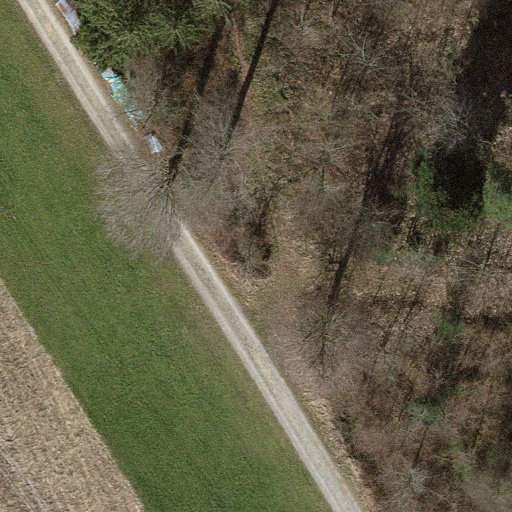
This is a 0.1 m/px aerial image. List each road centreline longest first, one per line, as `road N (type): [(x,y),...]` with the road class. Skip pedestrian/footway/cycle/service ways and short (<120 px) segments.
road 1 (track): [(32,0),(352,511)]
road 2 (track): [(245,338),(269,316),(286,264),(244,75),(238,0)]
